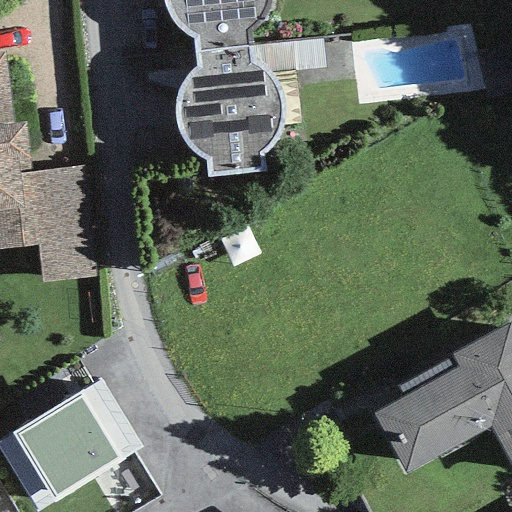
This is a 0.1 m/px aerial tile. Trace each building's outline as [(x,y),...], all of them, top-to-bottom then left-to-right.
[(163,0),(163,2),(168,20),(179,36),(194,46),(195,61),(249,53),(248,40),(264,24),(270,9),(269,0),(163,0)] [(0,252),(38,248),(42,288),(97,282),(85,169),(33,175),(28,127),(13,129),(4,53),(0,53),(0,252)] [(249,53),(195,61),(197,77),(184,92),(178,106),(177,126),(182,144),(191,157),(206,167),(208,184),(263,179),(261,161),(275,149),(281,130),(282,112),(277,95),(267,81),(251,71),(249,53)] [(455,354),(371,400),(405,462),(490,415),(511,454),(511,315),(510,311),(449,343),(455,354)] [(0,441),(31,494),(40,489),(121,443),(118,435),(133,427),(99,372),(84,380),(82,375),(12,417),(14,422),(0,430),(0,441)]
